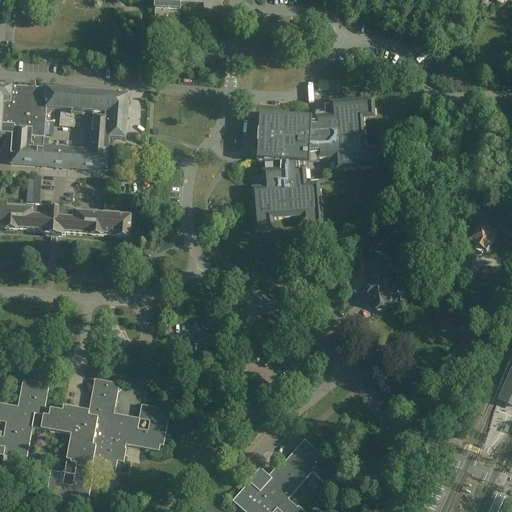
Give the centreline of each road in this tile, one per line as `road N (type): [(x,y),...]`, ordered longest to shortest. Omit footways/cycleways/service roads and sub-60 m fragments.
road 1 (residential): [(511,484),(399,429),(305,327),(203,266)]
road 2 (residential): [(203,266),(188,231),(186,196),(192,165),(227,112),(235,0)]
road 3 (residential): [(203,266),(141,299),(0,292)]
